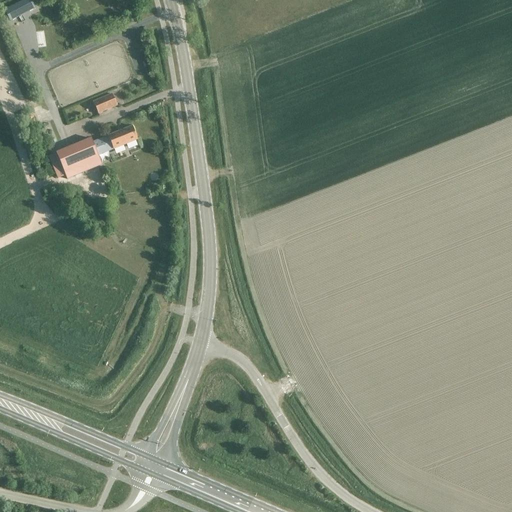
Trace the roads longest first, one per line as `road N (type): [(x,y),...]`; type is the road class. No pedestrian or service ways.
road 1 (tertiary): [(200,340),(207,221),(170,0)]
road 2 (unclassified): [(200,340),(241,360),(327,484),(375,511)]
road 3 (primary): [(151,467),(0,403)]
road 4 (tertiary): [(151,467),(200,340)]
